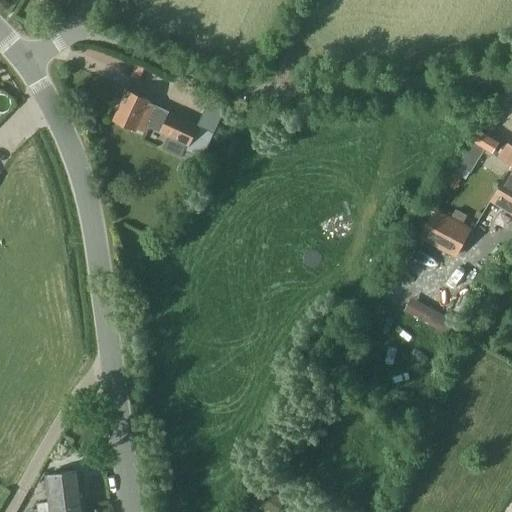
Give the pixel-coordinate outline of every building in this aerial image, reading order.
[(215,133),(197,125),(148,103),(150,100),(127,90),(114,120),(136,130),(138,126),(147,131),(149,126),(161,131),(160,133),(206,153),(215,133)] [(490,137),(502,117),(491,110),(479,131),(476,129),(470,139),(473,141),(459,164),(470,170),(484,147),(490,151),(496,141),(490,137)] [(511,137),(500,157),(511,164),(511,169),(491,203),(511,215),(511,137)] [(453,171),(446,183),(455,188),(462,177),(453,171)] [(483,258),(498,228),(489,224),(496,210),(485,204),(463,248),(483,258)] [(467,231),(432,213),(418,239),(454,257),(467,231)] [(410,297),(403,310),(448,335),(455,321),(410,297)] [(50,511),(51,510),(85,505),(80,471),(46,475),(50,501),(40,502),(41,511),(50,511)] [(270,495),(259,488),(252,499),(264,506),(270,495)]
